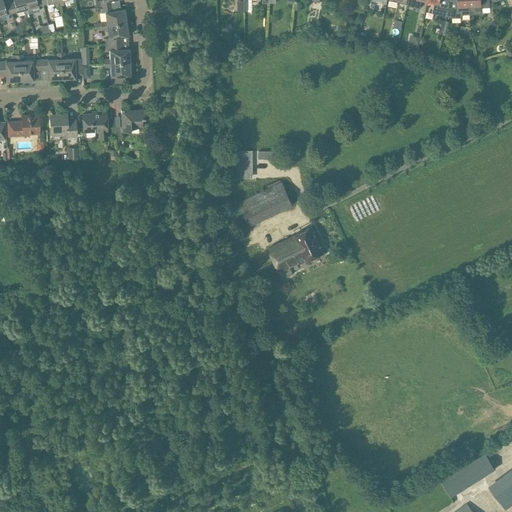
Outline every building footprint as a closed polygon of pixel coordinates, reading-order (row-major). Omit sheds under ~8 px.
[(0,0),(0,21),(10,19),(8,13),(12,12),(9,1),(4,2),(2,0),(0,0)] [(11,0),(9,1),(12,12),(22,10),(24,14),(28,13),(26,4),(24,0),(11,0)] [(24,0),(28,13),(39,11),(38,6),(43,4),(41,0),(24,0)] [(424,0),(428,1),(428,0),(407,0),(406,6),(420,9),(421,0),(424,0)] [(428,0),(428,1),(434,2),(431,13),(446,16),(448,9),(448,0),(428,0)] [(470,13),(469,0),(448,0),(448,9),(446,16),(452,18),(461,18),(463,15),(470,15),(470,13)] [(469,0),(470,13),(481,12),(481,8),(490,7),(490,5),(489,0),(469,0)] [(101,7),(102,13),(105,12),(106,21),(100,22),(101,26),(126,23),(124,9),(111,11),(110,5),(101,7)] [(444,29),(444,28),(444,27),(445,21),(437,19),(436,27),(440,28),(439,34),(443,35),(444,29)] [(126,23),(101,26),(101,30),(107,29),(108,39),(105,39),(105,44),(122,43),(122,37),(128,36),(126,23)] [(104,59),(104,63),(130,62),(129,49),(122,49),(122,43),(105,44),(106,50),(109,50),(110,59),(104,59)] [(48,70),(48,79),(62,79),(60,53),(57,53),(57,59),(40,60),(40,70),(48,70)] [(60,53),(62,79),(75,78),(75,75),(82,75),(81,58),(74,59),(74,58),(65,59),(64,53),(60,53)] [(20,81),(18,55),(10,55),(11,61),(0,61),(0,75),(6,75),(6,81),(20,81)] [(33,71),(40,70),(40,60),(23,61),(22,55),(18,55),(20,81),(33,80),(33,71)] [(130,76),(130,62),(104,63),(104,67),(110,67),(111,83),(126,82),(125,76),(130,76)] [(82,65),(82,79),(90,78),(89,64),(82,65)] [(144,118),(144,109),(121,110),(122,126),(115,127),(115,139),(122,139),(122,131),(130,131),(130,128),(142,128),(142,118),(144,118)] [(107,130),(106,111),(96,111),(96,113),(82,114),(83,132),(98,131),(99,139),(107,138),(106,130),(107,130)] [(67,121),(66,113),(58,113),(58,115),(50,116),(51,126),(51,137),(60,137),(60,133),(66,133),(67,136),(76,136),(76,131),(76,121),(67,121)] [(39,133),(38,114),(21,115),(21,121),(7,122),(8,136),(29,135),(29,134),(39,133)] [(237,150),(237,177),(252,177),(252,151),(252,150),(237,150)] [(240,203),(250,225),(292,206),(282,184),(240,203)] [(323,252),(312,227),(268,248),(279,271),(299,262),(299,264),(323,252)] [(489,452),(444,480),(454,497),(499,469),(489,452)] [(511,511),(511,468),(488,486),(506,510),(511,505),(511,511)]
